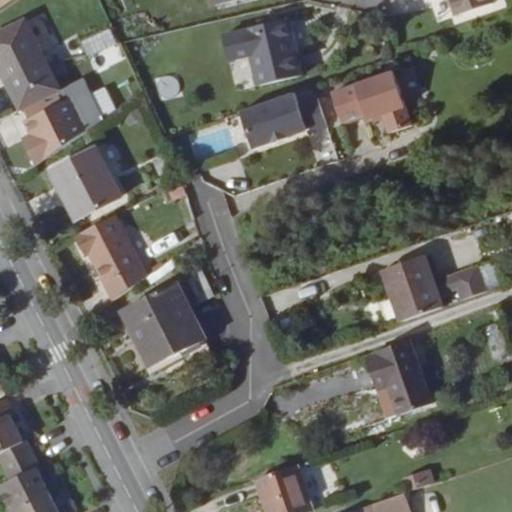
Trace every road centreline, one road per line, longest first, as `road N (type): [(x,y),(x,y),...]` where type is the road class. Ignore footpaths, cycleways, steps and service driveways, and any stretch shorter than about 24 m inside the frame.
road 1 (residential): [(117,473),(237,410),(244,335),(196,191)]
road 2 (track): [(511,290),(245,380)]
road 3 (secondary): [(117,473),(0,241)]
road 4 (track): [(438,241),(237,309)]
